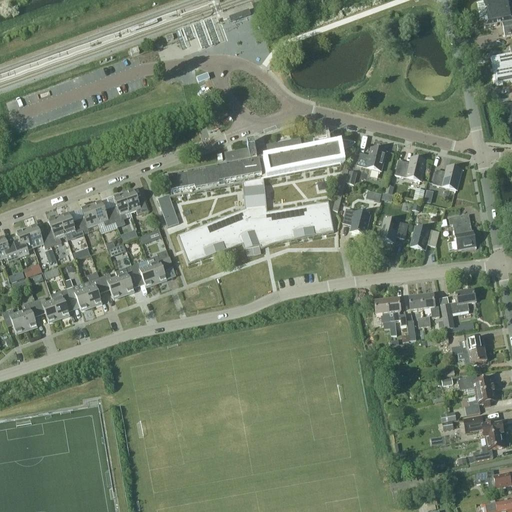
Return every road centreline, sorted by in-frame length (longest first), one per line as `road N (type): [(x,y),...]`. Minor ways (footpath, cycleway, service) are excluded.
road 1 (residential): [(0,376),(275,297),(500,265)]
road 2 (residential): [(0,220),(296,110),(478,150)]
road 3 (unclassified): [(478,150),(441,0)]
